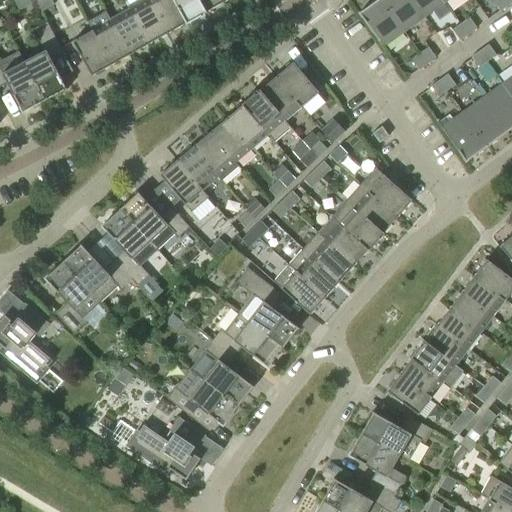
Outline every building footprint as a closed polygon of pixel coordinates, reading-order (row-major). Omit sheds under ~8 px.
[(19,10),(32,4),(29,0),(14,0),(19,10)] [(42,11),(54,5),(51,0),(39,0),(36,2),(42,11)] [(148,0),(146,0),(129,9),(149,44),(167,33),(148,0)] [(173,0),(148,0),(167,33),(186,23),(173,0)] [(205,12),(198,0),(173,0),(186,23),(186,24),(206,13),(206,12),(205,12)] [(223,0),(198,0),(205,12),(206,12),(224,2),(223,0)] [(404,32),(380,0),(377,0),(358,13),(388,55),(389,54),(384,46),(404,32)] [(424,17),(411,0),(380,0),(404,32),(424,17)] [(442,0),(411,0),(424,17),(445,3),(442,0)] [(509,6),(504,0),(494,0),(493,1),(500,12),(509,6)] [(149,44),(129,9),(111,20),(130,54),(149,44)] [(111,20),(110,20),(106,12),(87,23),(92,31),(111,65),(130,54),(111,20)] [(469,18),(460,24),(468,35),(477,29),(469,18)] [(44,51),(24,62),(44,100),(66,89),(51,60),(63,53),(47,22),(33,29),(44,51)] [(468,35),(460,24),(452,31),(459,41),(468,35)] [(111,65),(92,31),(72,41),(91,76),(111,65)] [(488,45),(480,51),(487,62),(496,56),(488,45)] [(428,48),(419,54),(427,65),(436,58),(428,48)] [(0,86),(7,83),(19,106),(22,112),(26,110),(44,100),(24,62),(18,51),(0,61),(0,86)] [(487,62),(480,51),(471,57),(479,68),(487,62)] [(427,65),(419,54),(411,60),(419,71),(427,65)] [(276,77),(301,107),(318,93),(293,63),(276,77)] [(447,75),(439,81),(447,91),(455,85),(447,75)] [(276,77),(260,91),(259,91),(284,121),(301,107),(276,77)] [(511,77),(503,84),(511,96),(511,77)] [(447,91),(439,81),(430,87),(438,98),(447,91)] [(511,128),(511,96),(503,84),(482,99),(507,132),(511,128)] [(259,91),(260,91),(259,90),(241,105),(242,105),(243,105),(268,135),(274,142),(291,128),(284,121),(259,91)] [(482,99),(462,113),(486,147),(507,132),(482,99)] [(242,105),(226,119),(251,149),(268,135),(243,105),(242,105)] [(486,147),(462,113),(442,128),(436,120),(435,121),(465,162),(486,147)] [(226,119),(210,133),(235,163),(251,149),(226,119)] [(333,142),(344,132),(332,120),(322,130),(333,142)] [(379,143),(389,136),(382,127),(372,134),(379,143)] [(210,133),(193,147),(218,177),(225,185),(242,172),(235,163),(210,133)] [(319,141),(309,151),(317,159),(327,150),(319,141)] [(337,164),(347,154),(339,146),(329,156),(337,164)] [(193,147),(177,161),(202,191),(218,177),(193,147)] [(317,159),(309,151),(299,160),(307,168),(317,159)] [(202,191),(177,161),(159,175),(191,213),(208,198),(202,191)] [(313,171),(321,179),(331,170),(323,162),(313,171)] [(281,164),(271,174),(278,181),(288,171),(281,164)] [(375,168),(360,186),(396,218),(411,201),(375,168)] [(288,171),(278,181),(286,189),(295,179),(288,171)] [(321,179),(313,171),(303,180),(311,188),(321,179)] [(286,189),(278,181),(268,190),(276,198),(286,189)] [(360,186),(345,202),(382,234),(383,233),(396,218),(360,186)] [(292,191),(282,201),(290,209),(300,200),(292,191)] [(138,193),(119,210),(157,250),(174,235),(177,238),(188,227),(170,207),(160,217),(138,193)] [(247,211),(254,219),(264,209),(257,201),(247,211)] [(290,209),(282,201),(272,210),(280,218),(290,209)] [(382,234),(345,202),(331,218),(338,224),(368,250),(367,250),(368,251),(383,234),(383,233),(382,234)] [(157,250),(119,210),(104,223),(105,223),(101,226),(106,231),(123,250),(113,260),(131,280),(137,286),(148,275),(140,266),(157,250)] [(254,219),(247,211),(237,220),(245,228),(254,219)] [(260,222),(251,231),(258,239),(268,230),(260,222)] [(338,224),(325,239),(324,240),(353,266),(367,250),(368,250),(338,224)] [(258,239),(251,231),(241,240),(249,248),(258,239)] [(317,233),(302,249),(339,282),(353,266),(324,240),(325,239),(317,233)] [(511,236),(499,247),(511,262),(511,236)] [(217,257),(227,247),(219,239),(209,250),(217,257)] [(81,245),(62,262),(100,303),(117,287),(120,290),(131,280),(113,260),(103,269),(81,245)] [(302,249),(288,266),(324,299),(339,282),(302,249)] [(473,277),(505,301),(511,291),(511,280),(486,261),(473,277)] [(100,303),(62,262),(47,275),(48,276),(45,278),(49,283),(66,303),(55,313),(73,333),(86,322),(83,318),(100,303)] [(324,299),(288,266),(273,282),(309,315),(324,299)] [(238,314),(282,348),(297,328),(271,308),(281,295),(247,269),(236,283),(253,295),(238,314)] [(473,277),(461,294),(492,317),(505,301),(473,277)] [(39,337),(50,325),(9,290),(0,301),(0,304),(14,316),(17,318),(13,323),(4,315),(0,320),(0,344),(3,347),(0,349),(0,352),(1,353),(34,381),(37,384),(50,369),(48,366),(52,361),(51,361),(28,342),(35,334),(39,337)] [(461,294),(449,310),(480,333),(492,317),(461,294)] [(480,333),(449,310),(437,326),(468,349),(480,333)] [(282,348),(238,314),(224,333),(220,330),(212,340),(234,357),(241,347),(262,363),(267,367),(270,364),(282,348)] [(184,323),(175,316),(167,325),(176,332),(184,323)] [(437,326),(425,342),(424,343),(455,366),(468,349),(437,326)] [(234,357),(212,340),(199,358),(211,368),(202,380),(237,406),(252,387),(226,367),(234,357)] [(424,343),(425,342),(424,341),(410,359),(411,360),(412,359),(443,383),(451,388),(463,372),(455,366),(424,343)] [(511,370),(511,357),(510,356),(501,366),(510,373),(511,370)] [(411,360),(399,376),(431,399),(443,383),(412,359),(411,360)] [(119,396),(133,375),(122,368),(108,389),(119,396)] [(237,406),(202,380),(193,373),(179,391),(175,388),(167,399),(189,416),(196,406),(217,422),(222,426),(225,422),(237,406)] [(431,399),(399,376),(387,392),(418,416),(431,399)] [(492,377),(484,387),(493,394),(501,384),(492,377)] [(493,394),(484,387),(476,397),(484,404),(493,394)] [(511,397),(511,394),(505,389),(497,399),(505,406),(511,397)] [(466,409),(458,419),(467,426),(475,416),(466,409)] [(479,420),(488,427),(496,417),(487,410),(479,420)] [(361,435),(399,457),(409,462),(420,442),(424,444),(432,431),(408,417),(401,430),(373,413),(361,435)] [(196,450),(205,436),(178,417),(169,431),(173,434),(167,443),(143,426),(129,445),(154,463),(166,470),(167,468),(185,480),(199,459),(190,452),(193,448),(196,450)] [(467,426),(458,419),(450,429),(459,436),(467,426)] [(488,427),(479,420),(471,430),(480,438),(488,427)] [(399,457),(361,435),(350,452),(351,452),(349,456),(354,459),(377,472),(370,484),(393,498),(405,477),(391,469),(399,457)] [(459,445),(461,447),(450,461),(456,466),(467,452),(469,454),(476,445),(466,437),(459,445)] [(511,448),(499,464),(511,474),(511,448)] [(450,494),(456,482),(446,477),(440,488),(450,494)] [(480,496),(489,500),(510,511),(511,511),(511,489),(491,477),(480,496)] [(334,480),(322,502),(340,511),(379,511),(382,509),(387,511),(394,511),(400,502),(393,498),(370,484),(363,496),(334,480)] [(510,511),(489,500),(482,511),(510,511)] [(433,501),(426,511),(439,511),(443,506),(433,501)] [(340,511),(322,502),(315,511),(340,511)]
